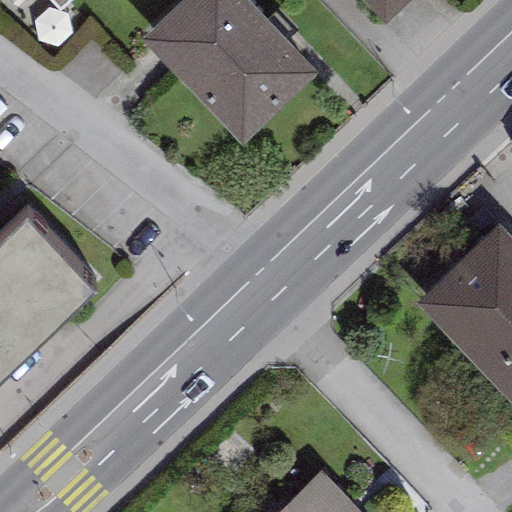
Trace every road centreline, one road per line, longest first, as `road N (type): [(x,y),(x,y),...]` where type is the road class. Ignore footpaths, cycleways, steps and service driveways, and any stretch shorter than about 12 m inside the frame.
road 1 (residential): [(265,288),(0,70)]
road 2 (primary): [(511,53),(265,288)]
road 3 (primary): [(265,288),(26,511)]
road 4 (residential): [(265,288),(474,511)]
